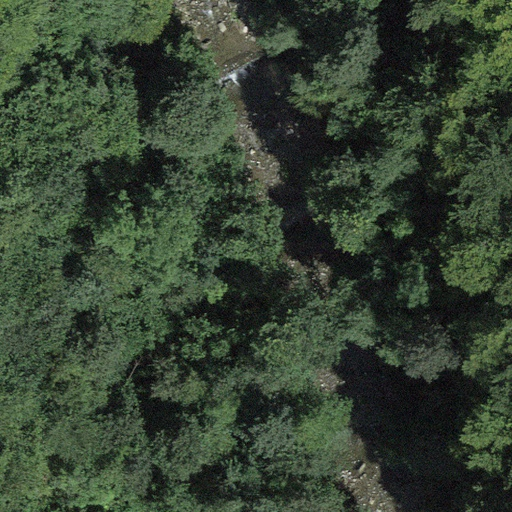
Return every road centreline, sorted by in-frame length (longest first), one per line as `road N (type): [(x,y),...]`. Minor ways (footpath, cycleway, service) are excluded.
road 1 (track): [(511,402),(444,121)]
road 2 (track): [(412,0),(444,121)]
